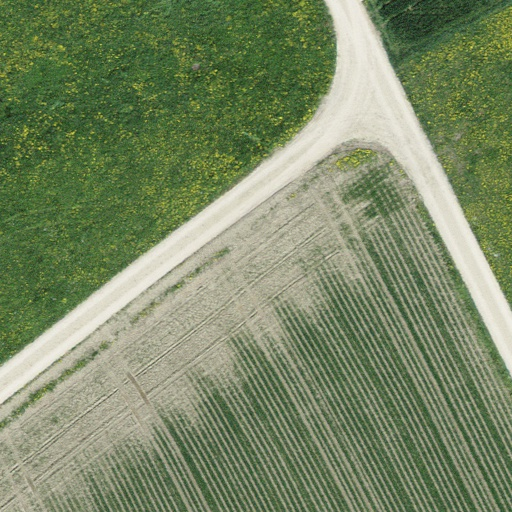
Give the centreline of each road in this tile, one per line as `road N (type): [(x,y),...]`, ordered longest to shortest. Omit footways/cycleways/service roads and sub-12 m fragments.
road 1 (track): [(371,87),(0,382)]
road 2 (track): [(511,368),(329,0)]
